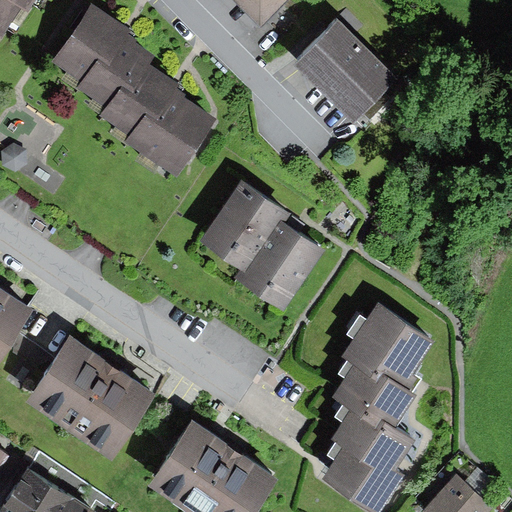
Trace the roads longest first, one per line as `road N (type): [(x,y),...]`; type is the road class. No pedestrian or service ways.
road 1 (residential): [(0,224),(296,426)]
road 2 (residential): [(188,0),(336,140)]
